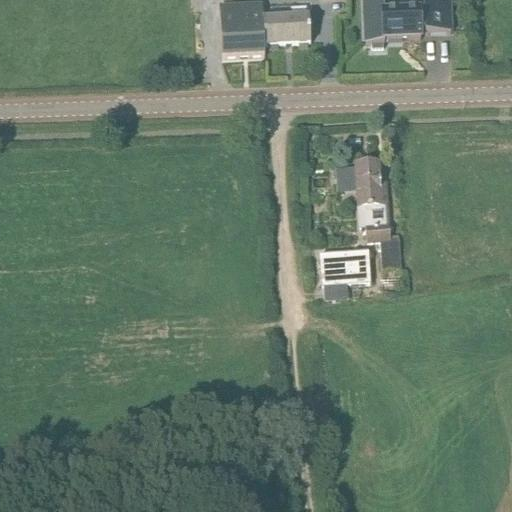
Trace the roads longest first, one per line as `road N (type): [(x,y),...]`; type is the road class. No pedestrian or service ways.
road 1 (tertiary): [(511,94),(0,112)]
road 2 (track): [(306,511),(278,103)]
